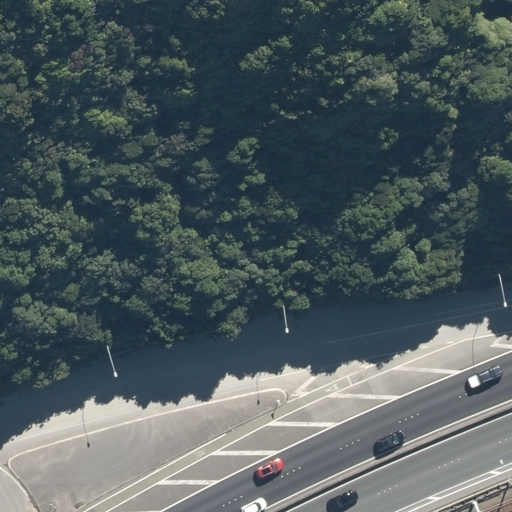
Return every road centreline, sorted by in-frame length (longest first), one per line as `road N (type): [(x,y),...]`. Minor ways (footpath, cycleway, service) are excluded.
road 1 (trunk): [(0,438),(294,357),(511,311)]
road 2 (trunk): [(216,511),(511,376)]
road 3 (trunk): [(511,440),(347,511)]
